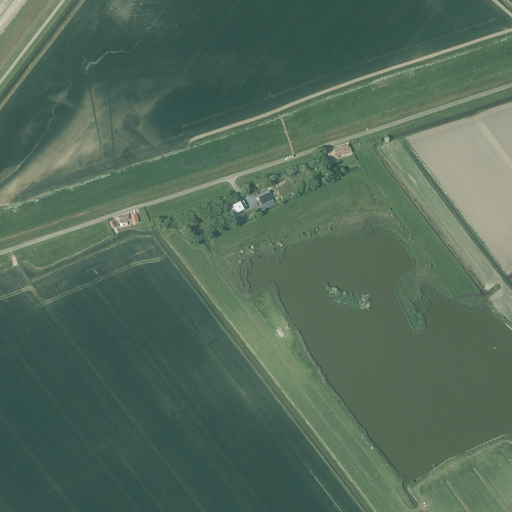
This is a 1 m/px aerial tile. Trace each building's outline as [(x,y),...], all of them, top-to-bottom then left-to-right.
[(350,149),(348,145),(333,149),(335,157),(344,154),(344,155),(351,153),(350,149)] [(325,155),(321,156),(324,162),(322,162),(324,167),(325,166),(326,168),(330,167),(327,160),(325,155)] [(269,191),(258,196),(262,205),(273,200),(269,191)] [(242,202),(240,200),(235,202),(234,201),(228,204),(234,214),(240,211),(243,209),(244,211),(246,210),(245,208),(247,207),(244,201),(242,202)] [(131,221),(132,221),(132,224),(139,223),(137,215),(130,216),(129,215),(117,218),(116,218),(116,221),(118,221),(119,224),(123,223),(123,226),(128,225),(127,222),(131,221)]
